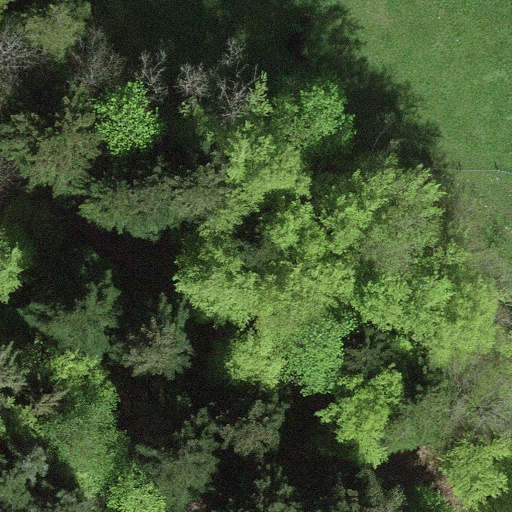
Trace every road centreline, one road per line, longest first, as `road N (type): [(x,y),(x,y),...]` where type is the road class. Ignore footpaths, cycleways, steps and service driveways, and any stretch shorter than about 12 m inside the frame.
road 1 (unclassified): [(436,511),(354,421),(187,271),(0,124)]
road 2 (residential): [(0,319),(96,402),(180,511)]
